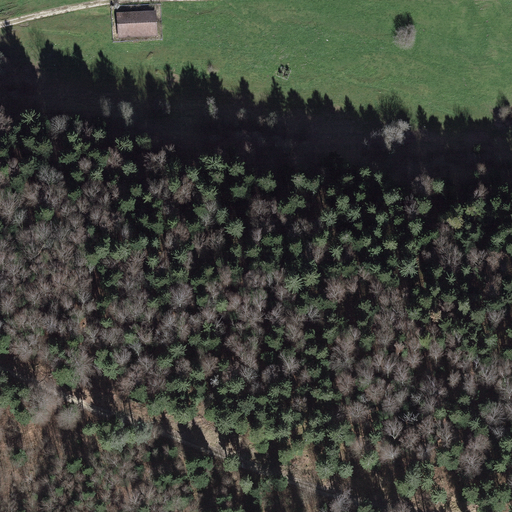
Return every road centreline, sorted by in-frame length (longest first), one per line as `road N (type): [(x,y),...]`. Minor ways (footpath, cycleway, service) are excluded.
road 1 (track): [(0,363),(296,489),(407,511)]
road 2 (track): [(0,27),(184,0)]
